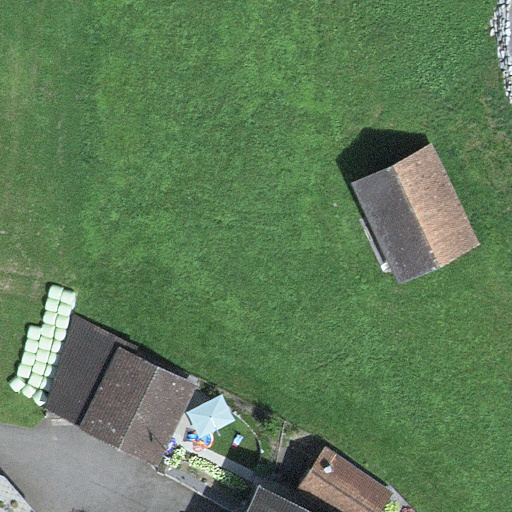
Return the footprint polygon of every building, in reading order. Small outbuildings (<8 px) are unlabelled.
[(451,142),(372,169),(408,274),(487,247),(451,142)] [(190,373),(90,326),(56,398),(156,445),(190,373)] [(367,511),(384,489),(312,438),(295,462),(365,511),(367,511)] [(15,456),(0,452),(0,507),(2,508),(15,456)] [(305,511),(249,485),(235,511),(305,511)]
